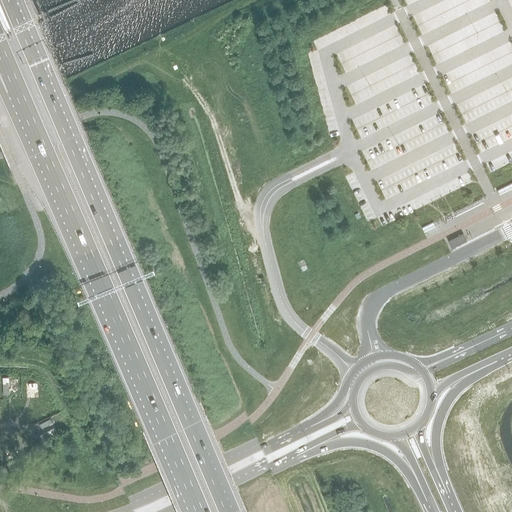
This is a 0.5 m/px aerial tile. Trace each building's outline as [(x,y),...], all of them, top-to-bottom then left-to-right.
[(450,20),(491,1),(490,0),(445,0),(438,3),(440,9),(446,22),(450,20)] [(41,14),(0,33),(0,42),(44,22),(41,14)] [(440,60),(506,33),(498,14),(429,42),(435,57),(438,55),(440,60)] [(393,29),(338,52),(344,65),(349,64),(358,55),(364,54),(365,62),(367,64),(371,59),(368,56),(367,50),(376,42),(378,46),(372,52),(376,50),(376,58),(381,53),(383,55),(382,49),(377,52),(381,47),(379,42),(386,42),(383,45),(389,51),(393,49),(397,46),(394,39),(396,39),(378,40),(385,37),(393,29)] [(444,73),(453,93),(511,65),(511,41),(511,42),(444,73)] [(348,83),(356,102),(421,76),(413,56),(348,83)] [(455,247),(471,240),(467,232),(451,239),(455,247)] [(43,434),(46,439),(60,431),(57,427),(43,434)]
